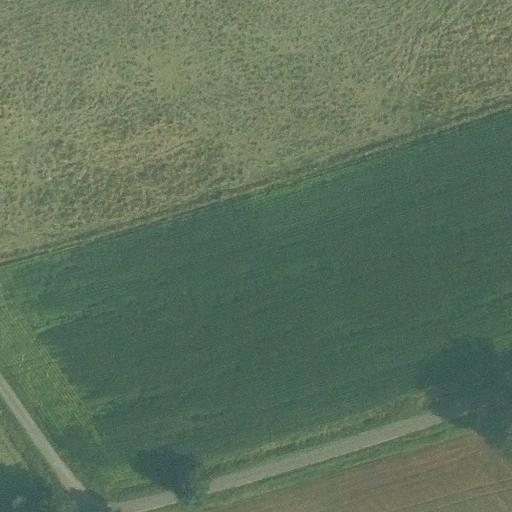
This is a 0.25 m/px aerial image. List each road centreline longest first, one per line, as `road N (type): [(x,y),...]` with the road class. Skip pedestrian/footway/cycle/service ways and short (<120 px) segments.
road 1 (unclassified): [(114,511),(511,395)]
road 2 (unclassified): [(0,369),(99,511)]
